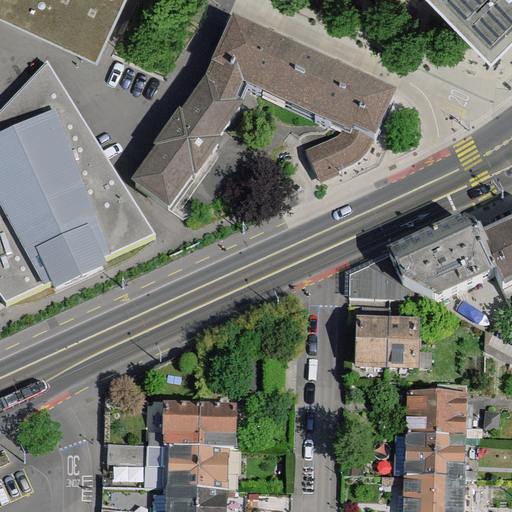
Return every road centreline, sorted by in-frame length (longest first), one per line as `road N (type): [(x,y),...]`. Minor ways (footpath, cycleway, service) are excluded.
road 1 (secondary): [(441,167),(0,369)]
road 2 (secondary): [(88,367),(329,258)]
road 3 (residential): [(320,511),(329,258)]
road 4 (residential): [(417,82),(235,0)]
road 5 (secondary): [(329,258),(484,186)]
road 6 (residential): [(42,395),(73,446),(76,511)]
